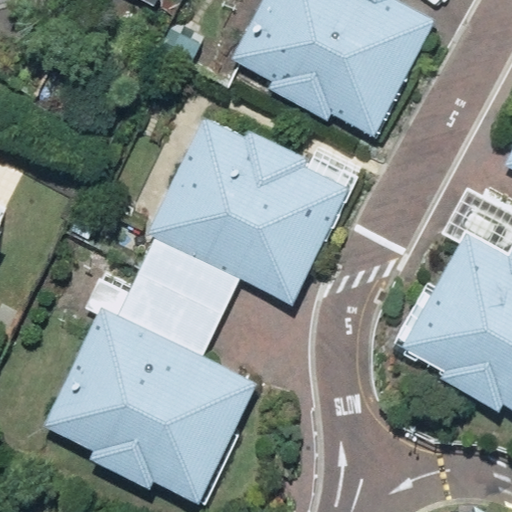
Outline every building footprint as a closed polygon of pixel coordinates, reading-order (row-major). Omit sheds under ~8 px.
[(392,0),(259,0),(229,56),(379,136),(438,28),(391,2),(392,0)] [(134,279),(224,319),(241,280),(294,303),(346,184),(202,121),(150,241),(134,279)] [(0,263),(33,200),(0,183),(0,263)] [(511,259),(470,235),(407,346),(511,405),(511,259)] [(224,319),(134,279),(117,318),(101,311),(47,435),(97,456),(94,463),(149,487),(152,480),(206,504),(260,381),(207,358),(224,319)]
